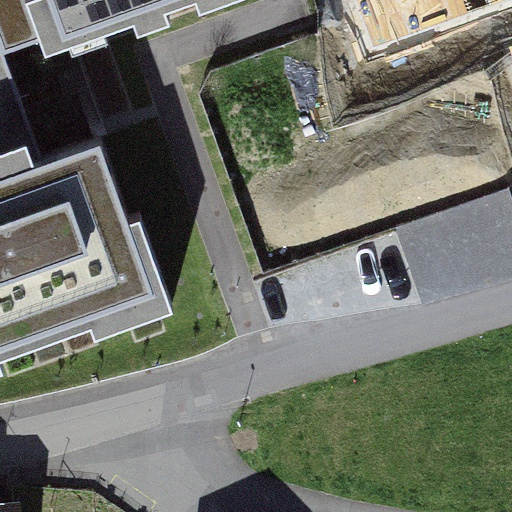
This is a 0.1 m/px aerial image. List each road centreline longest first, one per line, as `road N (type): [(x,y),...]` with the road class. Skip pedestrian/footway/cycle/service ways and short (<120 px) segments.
road 1 (residential): [(511,302),(138,409)]
road 2 (residential): [(138,409),(193,488),(291,511)]
road 3 (residential): [(138,409),(0,436)]
